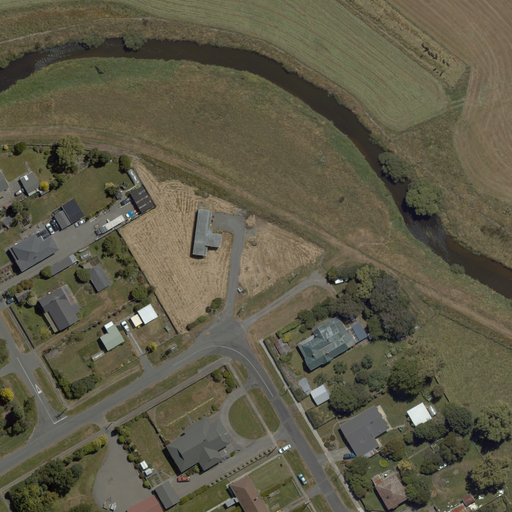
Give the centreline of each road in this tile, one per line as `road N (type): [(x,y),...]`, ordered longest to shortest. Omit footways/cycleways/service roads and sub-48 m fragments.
road 1 (residential): [(226,347),(260,376),(340,511)]
road 2 (residential): [(59,431),(199,350),(226,347)]
